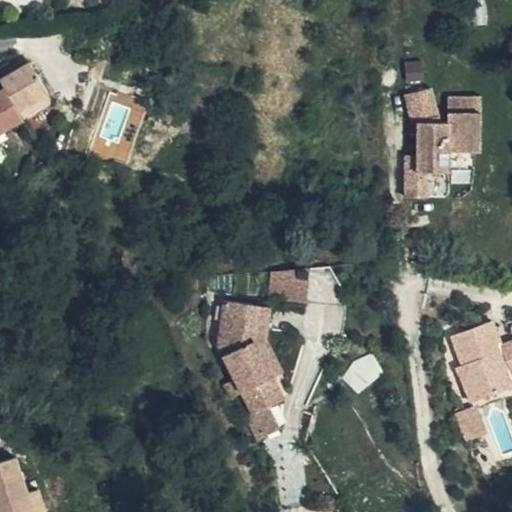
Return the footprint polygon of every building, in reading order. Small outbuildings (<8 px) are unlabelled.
[(29,65),(0,81),(0,83),(5,91),(18,114),(48,96),(29,65)] [(407,141),(408,174),(428,173),(428,157),(450,157),(450,153),(476,153),(476,135),(480,135),(478,80),(446,81),(447,106),(439,107),(430,74),(405,81),(413,110),(418,109),(427,109),(428,120),(418,120),(419,141),(407,141)] [(0,134),(23,121),(18,114),(5,91),(0,93),(0,134)] [(18,114),(23,121),(52,103),(48,96),(18,114)] [(418,109),(418,120),(428,120),(427,109),(418,109)] [(61,132),(54,151),(67,152),(71,136),(61,132)] [(428,173),(408,174),(408,184),(428,184),(428,173)] [(303,269),(265,271),(263,301),(301,303),(303,269)] [(251,348),(253,312),(220,308),(215,352),(233,388),(240,400),(252,423),(266,415),(281,408),(269,384),(251,348)] [(264,314),(253,312),(251,348),(269,384),(278,379),(262,346),(264,314)] [(485,325),(449,340),(446,342),(458,370),(464,382),(457,385),(468,411),(511,392),(511,389),(495,348),(485,325)] [(376,353),(349,368),(359,385),(386,370),(376,353)] [(464,382),(458,370),(452,373),(457,385),(464,382)] [(240,400),(233,388),(223,393),(230,405),(240,400)] [(279,438),(266,415),(252,423),(247,426),(252,437),(268,443),(279,438)] [(472,417),(455,425),(463,447),(481,440),(472,417)] [(257,448),(268,443),(252,437),(257,448)] [(27,511),(36,511),(31,495),(26,497),(20,483),(14,462),(7,464),(18,482),(27,511)] [(0,511),(27,511),(18,482),(7,464),(0,466),(0,511)] [(31,495),(36,511),(44,511),(38,493),(31,495)]
